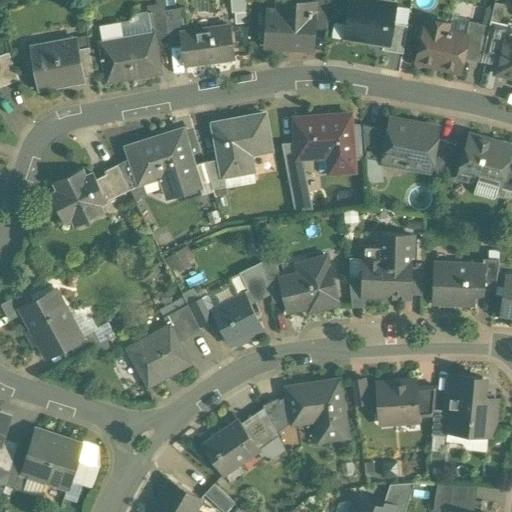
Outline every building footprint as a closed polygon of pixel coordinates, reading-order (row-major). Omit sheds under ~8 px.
[(227,0),(227,8),(246,8),(245,0),(227,0)] [(327,0),(313,0),(313,4),(314,4),(313,28),(326,29),(327,0)] [(410,7),(391,4),(365,0),(354,0),(349,34),(385,40),(388,21),(407,25),(410,7)] [(313,4),(280,2),(280,12),(271,11),(269,45),(312,48),(313,28),(314,4),(313,4)] [(493,9),(491,20),(501,23),(506,4),(495,2),(493,9)] [(183,6),(164,9),(169,41),(182,39),(181,30),(186,29),(183,6)] [(482,23),(490,25),(491,20),(493,9),(486,7),(482,23)] [(169,41),(164,9),(147,12),(151,32),(153,32),(155,43),(169,41)] [(151,32),(147,12),(134,14),(135,19),(120,22),(123,38),(151,32)] [(450,24),(427,19),(418,62),(459,71),(462,58),(467,34),(466,34),(448,30),(450,24)] [(501,23),(491,20),(490,25),(483,52),(500,55),(505,34),(506,34),(508,24),(501,23)] [(388,21),(385,40),(384,48),(403,51),(407,25),(388,21)] [(467,34),(462,58),(481,62),(483,52),(490,25),(482,23),(469,21),(466,34),(467,34)] [(99,26),(102,42),(123,38),(120,22),(99,26)] [(511,22),(509,22),(508,24),(506,34),(505,34),(500,55),(496,72),(511,75),(511,22)] [(186,29),(181,30),(182,39),(185,63),(233,56),(228,23),(186,29)] [(123,38),(102,42),(109,80),(160,70),(155,43),(153,32),(151,32),(123,38)] [(73,41),(35,48),(42,86),(82,78),(77,49),(75,49),(73,41)] [(89,47),(77,49),(82,78),(94,76),(89,47)] [(9,52),(0,55),(0,86),(19,80),(9,52)] [(265,112),(214,122),(220,158),(224,175),(226,175),(254,169),(251,153),(272,149),(265,112)] [(350,114),(296,118),(297,142),(299,156),(300,156),(329,154),(330,171),(354,169),(350,114)] [(438,128),(390,119),(389,128),(383,161),(430,170),(438,128)] [(383,161),(389,128),(363,124),(365,158),(383,161)] [(193,126),(183,129),(191,154),(201,151),(193,126)] [(183,129),(128,147),(131,157),(141,177),(160,171),(167,193),(200,182),(191,154),(183,129)] [(511,146),(471,134),(461,170),(479,175),(474,192),(495,198),(498,187),(497,187),(498,181),(501,181),(509,153),(511,146)] [(297,142),(282,143),(287,170),(301,169),(300,156),(299,156),(297,142)] [(511,154),(509,153),(501,181),(498,181),(497,187),(498,187),(511,190),(511,154)] [(323,155),(304,160),(308,177),(327,172),(323,155)] [(141,177),(131,157),(118,164),(130,189),(144,182),(141,177)] [(220,158),(204,161),(213,187),(228,184),(226,175),(224,175),(220,158)] [(383,161),(365,158),(368,183),(377,182),(375,169),(382,169),(383,161)] [(118,164),(106,170),(111,179),(119,195),(130,189),(118,164)] [(83,168),(54,182),(58,189),(50,193),(65,222),(73,218),(77,225),(104,211),(101,204),(108,200),(119,195),(111,179),(100,184),(94,171),(86,175),(83,168)] [(412,235),(380,233),(379,246),(364,245),(364,258),(361,258),(361,273),(363,273),(363,286),(363,294),(364,294),(387,295),(387,298),(406,298),(407,296),(410,296),(410,293),(411,267),(412,235)] [(188,245),(168,251),(174,269),(193,263),(188,245)] [(326,254),(306,259),(308,269),(281,275),(280,276),(285,298),(288,311),(317,304),(318,308),(338,303),(326,254)] [(281,275),(276,256),(263,259),(263,261),(271,292),(273,301),(285,298),(280,276),(281,275)] [(500,259),(483,257),(483,263),(482,289),(495,291),(500,259)] [(263,261),(240,272),(254,300),(271,292),(263,261)] [(483,263),(435,261),(434,301),(473,302),(473,290),(482,290),(482,289),(483,263)] [(423,267),(411,267),(410,293),(422,294),(423,267)] [(361,273),(349,274),(350,287),(363,286),(363,273),(361,273)] [(363,286),(350,287),(352,307),(365,306),(364,294),(363,294),(363,286)] [(29,303),(21,308),(23,312),(47,356),(69,344),(82,337),(81,336),(56,289),(29,303)] [(212,307),(217,318),(230,344),(262,328),(244,291),(212,307)] [(23,293),(2,304),(10,319),(23,312),(21,308),(29,303),(23,293)] [(206,294),(188,304),(199,327),(217,318),(212,307),(206,294)] [(188,304),(165,316),(170,325),(179,341),(200,328),(199,327),(188,304)] [(170,325),(130,347),(150,384),(190,362),(179,341),(170,325)] [(94,330),(81,336),(82,337),(69,344),(76,355),(100,342),(94,330)] [(482,377),(452,374),(448,410),(446,429),(447,430),(492,434),(495,398),(480,397),(482,377)] [(365,377),(351,380),(355,404),(369,402),(368,398),(367,386),(365,377)] [(416,380),(376,383),(377,385),(367,386),(368,398),(377,397),(382,401),(382,404),(378,409),(379,420),(383,424),(395,423),(397,421),(419,419),(419,415),(417,387),(416,380)] [(339,381),(287,389),(288,395),(292,421),(293,422),(322,418),(325,438),(347,434),(339,381)] [(436,385),(417,387),(419,415),(434,414),(434,409),(436,385)] [(288,395),(279,400),(277,398),(263,405),(264,407),(277,433),(292,421),(288,395)] [(264,407),(240,424),(258,450),(278,436),(277,433),(264,407)] [(448,410),(434,409),(434,414),(432,435),(447,436),(447,430),(446,429),(448,410)] [(10,417),(0,413),(0,448),(3,439),(10,417)] [(238,420),(204,444),(224,473),(258,450),(240,424),(238,420)] [(82,445),(36,429),(30,447),(22,471),(28,474),(68,487),(71,480),(78,458),(82,445)] [(19,444),(3,439),(0,448),(0,466),(10,470),(19,444)] [(10,470),(5,485),(23,491),(28,474),(22,471),(30,447),(19,444),(10,470)] [(100,465),(78,458),(71,480),(93,487),(100,465)] [(193,511),(202,498),(171,480),(152,511),(193,511)] [(404,511),(415,482),(390,483),(384,502),(393,505),(391,511),(395,511),(404,511)] [(470,485),(438,482),(436,496),(467,501),(470,485)] [(226,511),(235,502),(214,483),(205,493),(225,511),(226,511)] [(467,501),(436,496),(434,510),(445,511),(444,511),(473,511),(478,485),(470,485),(467,501)] [(373,502),(357,497),(352,511),(390,511),(391,511),(393,505),(384,502),(375,499),(373,502)] [(249,511),(239,503),(231,511),(249,511)]
